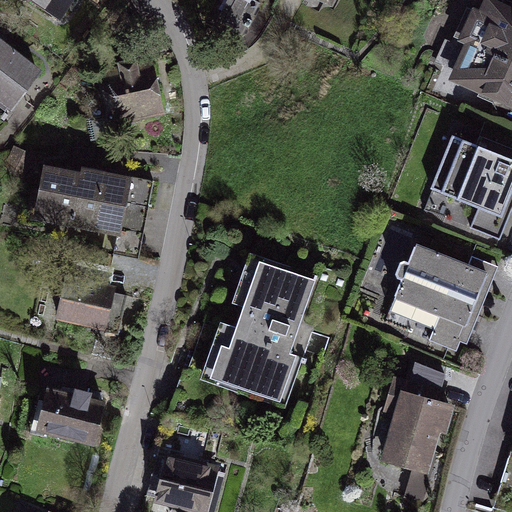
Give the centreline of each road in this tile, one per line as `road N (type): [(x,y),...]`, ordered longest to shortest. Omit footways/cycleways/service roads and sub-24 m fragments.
road 1 (residential): [(158,0),(182,40),(195,87),(191,145),(111,511)]
road 2 (residential): [(511,324),(455,511)]
